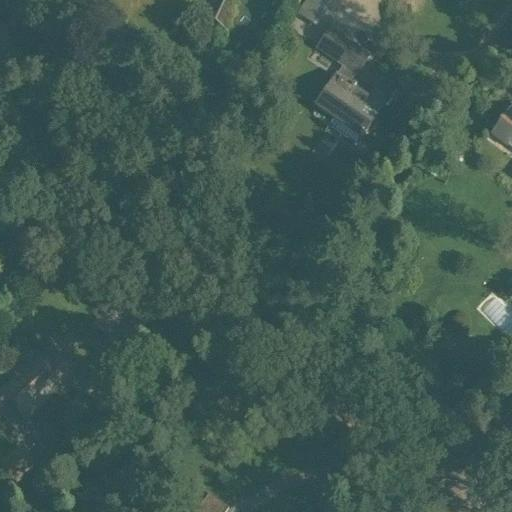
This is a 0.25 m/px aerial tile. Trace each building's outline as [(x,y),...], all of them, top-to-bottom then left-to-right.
[(303,0),(296,12),(313,23),(327,0),(303,0)] [(362,137),(389,97),(373,86),(367,95),(346,81),(352,72),(356,75),(370,54),(330,28),(317,48),(343,66),(336,76),(335,75),(315,106),(336,119),(332,125),(357,142),(361,136),(362,137)] [(492,133),(511,147),(511,110),(510,108),(492,133)] [(477,306),(507,335),(511,330),(511,310),(492,291),(477,306)] [(14,376),(17,379),(0,393),(0,418),(15,406),(25,417),(71,379),(56,361),(39,376),(36,371),(30,363),(14,376)] [(91,446),(105,449),(109,423),(95,421),(91,446)] [(0,466),(0,472),(11,486),(37,466),(23,448),(0,466)] [(226,511),(228,509),(208,495),(200,507),(206,511),(226,511)]
